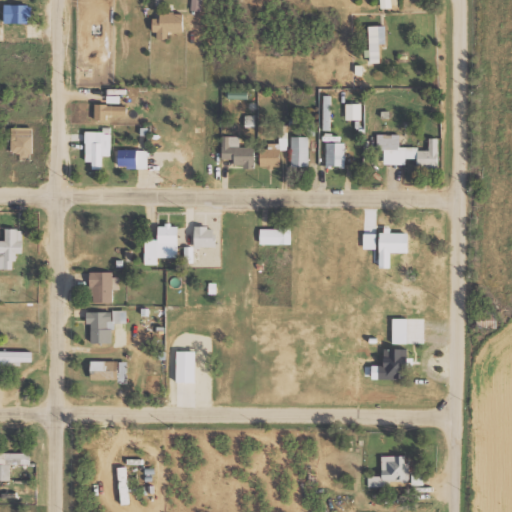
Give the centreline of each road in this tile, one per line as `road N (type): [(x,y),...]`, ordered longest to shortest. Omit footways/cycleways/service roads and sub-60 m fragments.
road 1 (residential): [(58,511),(62,0)]
road 2 (residential): [(460,511),(462,0)]
road 3 (residential): [(463,200),(0,193)]
road 4 (residential): [(461,416),(0,412)]
